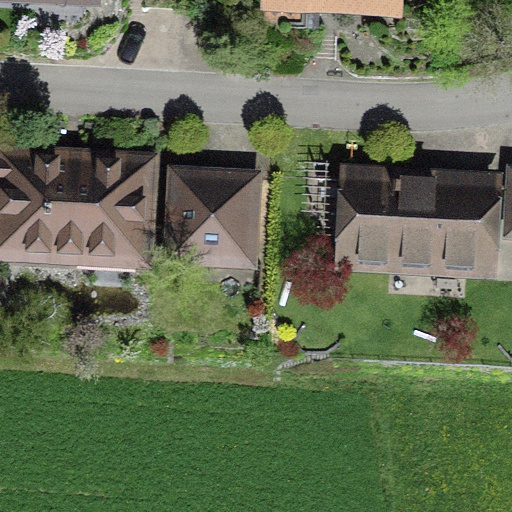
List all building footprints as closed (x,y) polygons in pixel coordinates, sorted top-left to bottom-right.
[(179,0),(145,0),(146,8),(178,10),(179,0)] [(207,0),(179,0),(178,10),(207,12),(207,0)] [(391,0),(260,0),(260,22),(303,25),(304,0),(341,0),(391,3),(391,0)] [(140,242),(145,168),(98,165),(97,167),(50,165),(50,162),(5,160),(0,243),(0,249),(87,255),(96,256),(97,239),(140,242)] [(252,249),(255,179),(175,175),(171,245),(252,249)] [(344,260),(488,268),(493,188),(348,180),(344,260)]
